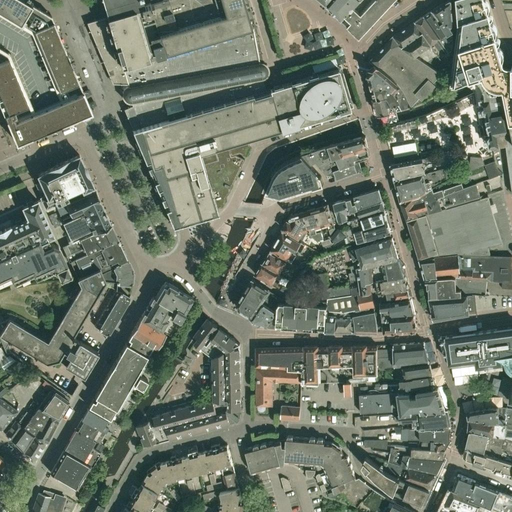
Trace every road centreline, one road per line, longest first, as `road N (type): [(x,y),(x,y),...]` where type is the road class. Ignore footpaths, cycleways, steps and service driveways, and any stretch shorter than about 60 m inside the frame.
road 1 (residential): [(0,167),(82,134),(133,245),(162,267)]
road 2 (unclassified): [(34,478),(162,267)]
road 3 (residential): [(427,511),(364,474),(350,435),(247,427)]
road 4 (residential): [(431,333),(246,335)]
road 5 (residential): [(232,207),(266,144),(367,108)]
road 6 (residential): [(234,430),(140,461),(108,511)]
road 7 (residential): [(450,460),(458,413),(431,333)]
road 8 (unknown): [(64,141),(33,63),(0,28)]
